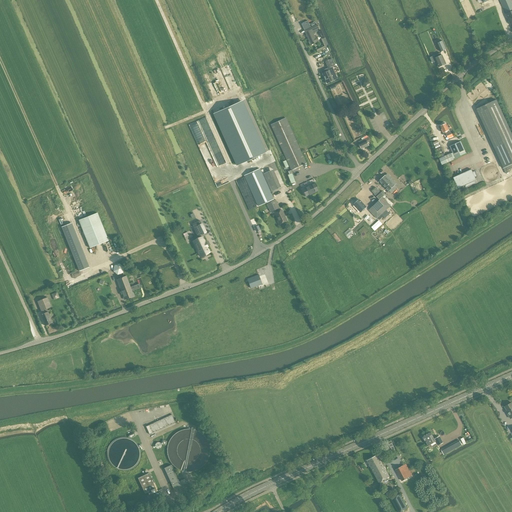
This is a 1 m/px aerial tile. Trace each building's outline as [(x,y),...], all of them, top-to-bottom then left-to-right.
[(511,3),(510,0),(500,0),(502,3),(506,14),(506,16),(507,17),(508,18),(510,24),(511,23),(511,3)] [(318,28),(316,25),(310,28),(304,31),(311,45),(317,42),(319,41),(317,36),(315,37),(312,31),(318,28)] [(317,52),(327,47),(323,39),(321,40),(324,46),(316,50),(317,52)] [(441,52),(446,50),(443,41),(437,43),(441,52)] [(434,56),(431,57),(433,62),(436,61),(438,67),(446,64),(442,55),(441,56),(440,53),(434,56)] [(327,83),(337,78),(331,67),(335,66),(332,59),(325,62),(328,68),(324,70),(325,72),(322,73),(327,83)] [(511,134),(496,100),(476,109),(503,168),(504,168),(511,165),(511,164),(511,134)] [(237,165),(265,152),(242,101),(214,114),(237,165)] [(271,125),(291,170),(306,163),(285,118),(271,125)] [(447,125),(446,124),(440,126),(443,133),(445,132),(447,137),(453,134),(450,127),(449,127),(448,125),(447,125)] [(358,142),(359,142),(360,144),(359,144),(361,149),(369,146),(367,143),(370,141),(368,137),(367,136),(365,137),(366,138),(358,142)] [(461,142),(451,146),(450,149),(455,159),(466,154),(461,142)] [(451,153),(439,159),(442,165),(454,160),(451,153)] [(260,168),(245,175),(244,175),(258,207),(273,199),(260,168)] [(271,192),(281,187),(273,169),(263,173),(271,192)] [(477,177),(474,172),(472,173),(471,170),(453,178),(458,189),(464,186),(465,188),(475,184),(475,183),(474,182),(476,181),(475,178),(476,177),(477,177)] [(387,178),(385,176),(379,181),(389,191),(391,193),(396,188),(394,186),(395,186),(392,182),(394,181),(389,176),(387,178)] [(315,183),(302,189),(305,197),(319,191),(315,183)] [(377,219),(390,206),(382,197),(385,195),(382,192),(381,193),(376,188),(372,192),(379,200),(368,210),(377,219)] [(279,208),(275,200),(266,204),(270,212),(275,210),(277,212),(274,214),(279,224),(287,220),(282,210),(280,211),(278,208),(279,208)] [(360,201),(354,206),(362,214),(367,209),(360,201)] [(109,241),(98,213),(79,220),(90,248),(109,241)] [(206,244),(206,242),(205,243),(202,237),(201,237),(200,235),(201,234),(198,226),(201,225),(199,220),(192,224),(194,228),(193,228),(197,236),(199,239),(197,239),(199,243),(195,245),(200,257),(209,252),(205,244),(206,244)] [(84,254),(72,223),(61,227),(74,258),(84,254)] [(115,265),(114,266),(113,272),(118,275),(123,273),(124,267),(119,264),(118,264),(117,262),(114,263),(115,265)] [(258,275),(247,279),(251,288),(262,284),(258,275)] [(126,276),(116,279),(124,300),(134,297),(132,291),(141,288),(139,283),(130,287),(126,276)] [(57,292),(51,294),(53,300),(59,298),(57,292)] [(48,297),(37,301),(41,311),(51,307),(48,297)] [(48,312),(40,315),(45,326),(52,323),(48,312)] [(149,434),(152,433),(175,422),(172,414),(149,425),(146,426),(149,434)] [(434,439),(430,432),(423,436),(428,446),(435,442),(435,441),(435,440),(438,445),(443,443),(439,436),(434,439)] [(445,454),(455,449),(462,445),(459,441),(443,449),(445,454)] [(377,455),(367,461),(370,467),(381,461),(377,455)] [(381,461),(370,467),(373,472),(378,480),(379,482),(383,480),(389,477),(383,466),(381,461)] [(406,464),(396,469),(402,481),(412,475),(406,464)] [(185,479),(179,482),(171,465),(164,468),(174,489),(187,483),(185,479)] [(154,483),(155,482),(153,480),(153,478),(152,479),(149,473),(138,478),(145,493),(147,492),(149,494),(157,491),(154,483)] [(397,511),(399,511),(407,508),(399,494),(391,499),(397,511)]
